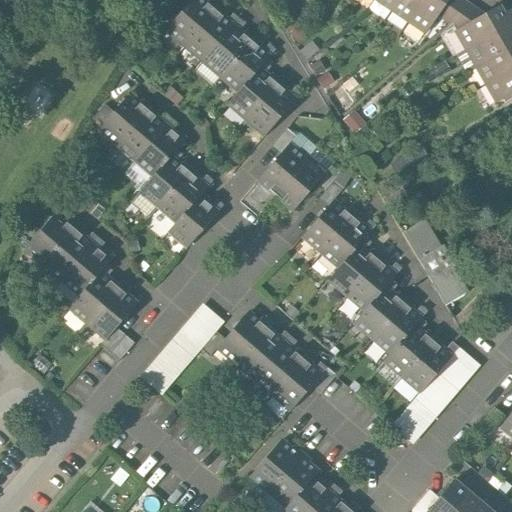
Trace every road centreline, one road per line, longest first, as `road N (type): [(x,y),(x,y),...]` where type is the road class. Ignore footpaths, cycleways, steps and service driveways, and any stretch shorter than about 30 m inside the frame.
road 1 (residential): [(399,472),(511,349)]
road 2 (residential): [(199,284),(223,305),(272,248),(233,215)]
road 3 (residential): [(105,396),(216,493)]
road 4 (residential): [(105,396),(199,284)]
road 5 (residential): [(233,215),(260,152),(311,97)]
road 6 (unknown): [(382,510),(280,432)]
